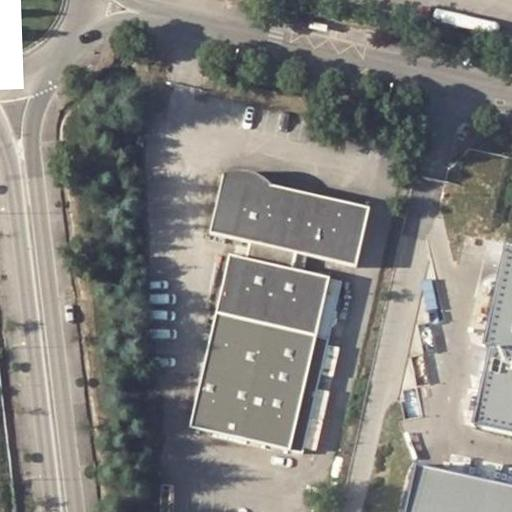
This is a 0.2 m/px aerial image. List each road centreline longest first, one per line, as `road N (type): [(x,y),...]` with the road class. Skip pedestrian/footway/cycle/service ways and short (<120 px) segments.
road 1 (unclassified): [(76,511),(31,135),(40,94),(57,69)]
road 2 (unclassified): [(0,130),(11,165),(53,511)]
road 3 (unclassified): [(511,95),(170,23)]
